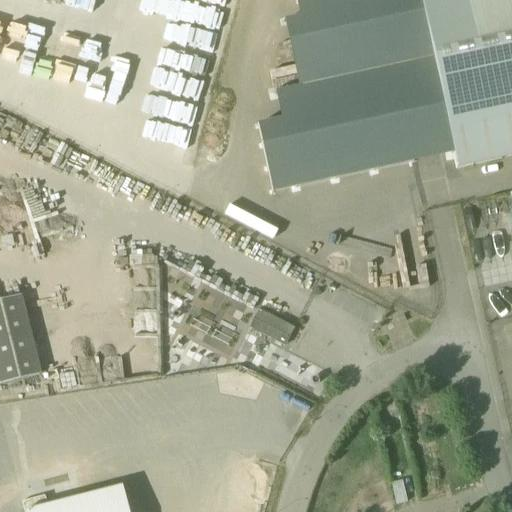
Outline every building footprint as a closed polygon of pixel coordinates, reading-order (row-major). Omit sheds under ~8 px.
[(511,0),(459,0),(487,123),(495,155),(511,151),(511,0)] [(19,297),(0,301),(0,383),(38,374),(19,297)] [(258,313),(249,331),(284,349),(294,332),(258,313)] [(397,505),(407,502),(402,481),(391,484),(397,505)] [(127,511),(121,487),(26,511),(127,511)]
